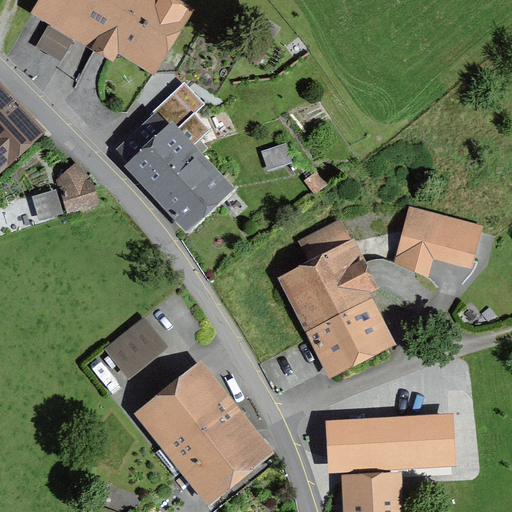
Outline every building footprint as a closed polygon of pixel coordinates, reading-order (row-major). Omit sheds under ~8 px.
[(149,0),(40,0),(34,11),(53,22),(51,26),(72,38),(74,35),(110,56),(121,38),(155,59),(179,18),(149,0)] [(272,42),(259,34),(246,55),(259,64),(272,42)] [(0,164),(35,132),(0,93),(0,164)] [(192,222),(229,187),(213,171),(215,169),(193,146),(186,153),(154,120),(123,149),(192,222)] [(284,147),(264,153),(269,168),(289,162),(284,147)] [(91,182),(76,164),(58,180),(67,212),(97,204),(91,182)] [(55,193),(36,199),(41,218),(60,212),(55,193)] [(468,266),(479,228),(411,209),(397,261),(428,270),(431,256),(468,266)] [(349,243),(339,224),(303,242),(313,261),(283,276),(330,368),(381,342),(371,322),(378,318),(366,294),(377,288),(370,283),(350,243),(349,243)] [(140,323),(97,357),(121,387),(163,353),(140,323)] [(269,454),(194,363),(130,416),(206,507),(269,454)] [(448,452),(446,421),(332,427),(333,458),(448,452)] [(352,480),(353,511),(393,511),(392,478),(352,480)]
